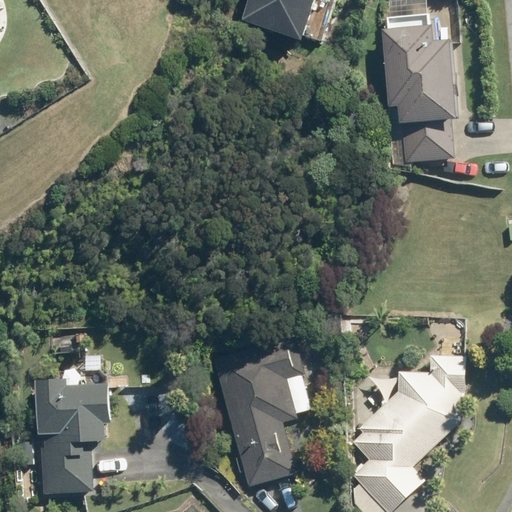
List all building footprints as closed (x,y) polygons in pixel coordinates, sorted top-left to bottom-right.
[(258,0),(251,22),(313,45),(328,0),(258,0)] [(444,36),(443,21),(390,25),(395,103),(407,103),(411,160),(461,156),(458,115),(466,114),(459,35),(444,36)] [(11,323),(0,322),(0,343),(11,343),(11,323)] [(300,335),(219,357),(253,484),(302,471),(288,421),(302,417),(292,377),(310,372),(300,335)] [(365,424),(370,428),(359,439),(376,457),(359,473),(366,479),(357,488),(357,503),(366,511),(392,511),(429,478),(418,465),(466,420),(467,391),(471,390),(473,355),(438,354),(437,370),(405,369),(404,388),(365,424)] [(112,421),(120,420),(117,380),(69,382),(69,374),(47,375),(50,438),(46,439),(49,491),(98,488),(95,438),(113,437),(112,421)] [(169,403),(150,411),(164,444),(183,436),(169,403)] [(36,463),(36,440),(24,441),(24,464),(36,463)]
